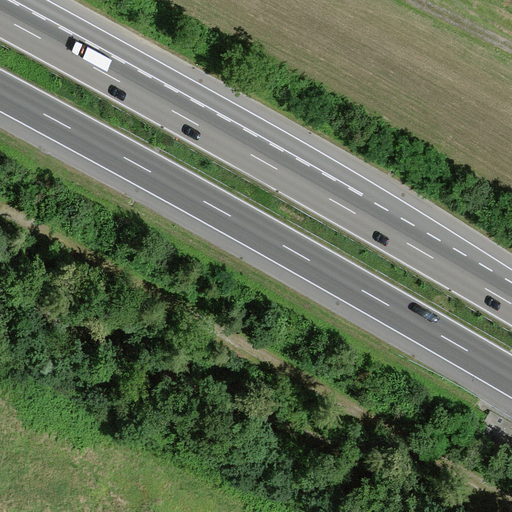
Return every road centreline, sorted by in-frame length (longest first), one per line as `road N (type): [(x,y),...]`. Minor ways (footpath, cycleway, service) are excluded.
road 1 (track): [(511,510),(420,429),(0,206)]
road 2 (motorway): [(0,93),(511,376)]
road 3 (track): [(0,284),(295,435),(511,511)]
road 4 (motorway): [(511,310),(222,141)]
road 5 (motorway): [(222,141),(0,19)]
road 6 (motorway): [(222,141),(74,31),(15,0)]
